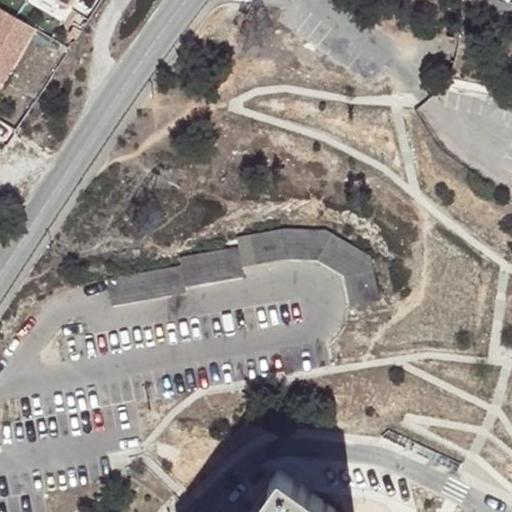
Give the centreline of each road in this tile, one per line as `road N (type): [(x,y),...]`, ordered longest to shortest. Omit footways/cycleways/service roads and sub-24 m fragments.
road 1 (residential): [(501,511),(380,457),(295,446),(241,466),(195,511)]
road 2 (residential): [(0,275),(95,132)]
road 3 (residential): [(95,132),(185,0)]
road 4 (residential): [(95,132),(101,57),(124,0)]
